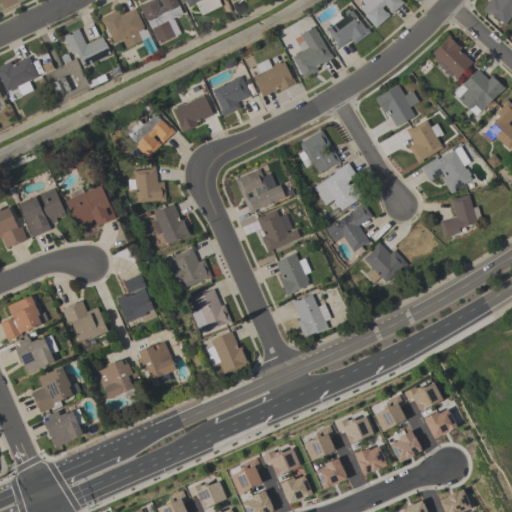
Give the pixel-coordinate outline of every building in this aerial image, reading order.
[(19,0),(3,8),(0,2),(0,0),(19,0)] [(158,44),(146,20),(145,21),(138,6),(149,0),(156,0),(157,1),(156,2),(159,7),(162,6),(159,0),(175,0),(182,13),(172,18),(179,33),(158,44)] [(218,0),(220,5),(200,15),(195,3),(188,7),(185,1),(181,3),(179,0),(218,0)] [(400,0),(402,2),(390,13),(387,10),(388,9),(384,4),(380,7),(384,12),(385,11),(388,15),(374,27),(364,16),(365,15),(359,8),(364,3),(361,0),(400,0)] [(511,15),(503,25),(502,24),(502,23),(489,13),(487,14),(481,10),(488,0),(511,0),(511,15)] [(103,23),(102,23),(99,18),(116,9),(119,15),(134,8),(143,27),(142,27),(143,30),(145,29),(156,50),(147,54),(140,40),(125,48),(121,39),(113,43),(103,23)] [(364,28),(366,27),(369,32),(353,44),(349,38),(336,48),(333,43),(334,42),(325,29),(330,25),(327,20),(337,13),(341,17),(351,10),(364,28)] [(329,54),(329,53),(332,58),(315,68),(317,71),(302,79),(299,74),(300,73),(291,57),(294,55),(294,53),(300,50),(296,44),(302,40),(299,34),(313,26),(329,54)] [(81,67),(73,51),(69,53),(61,36),(77,28),(85,44),(101,36),(109,54),(81,67)] [(446,79),(433,66),(437,61),(429,53),(448,34),(461,47),(458,49),(471,62),(456,77),(451,73),(446,79)] [(60,57),(66,53),(70,61),(63,64),(60,57)] [(36,76),(26,81),(29,88),(18,93),(16,88),(10,91),(9,89),(5,91),(0,80),(0,65),(9,61),(11,64),(28,56),(30,59),(30,62),(36,76)] [(289,75),(290,74),(295,84),(279,91),(278,89),(261,96),(251,76),(258,73),(254,64),(267,58),(271,67),(272,66),(271,65),(278,62),(279,63),(282,61),(289,75)] [(41,65),(49,62),(53,70),(45,73),(41,65)] [(487,79),(491,75),(504,88),(494,98),(493,97),(490,99),(493,102),(486,109),(485,108),(484,109),(483,108),(480,111),(479,111),(475,115),(464,105),(463,105),(460,102),(460,101),(456,98),(457,97),(452,93),(476,69),(487,79)] [(70,90),(57,96),(50,83),(63,76),(70,90)] [(240,76),(246,89),(248,89),(251,95),(236,102),(239,107),(222,116),(219,110),(221,109),(211,90),(240,76)] [(417,101),(408,107),(413,115),(394,127),(385,111),(382,113),(373,98),(397,84),(403,95),(411,90),(417,101)] [(212,114),(195,122),(197,125),(181,133),(177,123),(178,123),(171,110),(175,108),(175,106),(181,103),(182,104),(202,95),(212,114)] [(493,136),(487,143),(479,136),(489,126),(486,123),(503,104),(502,103),(505,99),(511,105),(511,117),(507,123),(511,127),(511,144),(508,149),(493,136)] [(161,143),(158,139),(159,139),(154,134),(151,137),(156,141),(157,141),(160,144),(146,158),(134,146),(136,144),(129,138),(134,133),(129,128),(138,119),(142,124),(145,121),(146,122),(154,114),(168,128),(169,127),(173,131),(161,143)] [(429,127),(435,123),(442,134),(436,138),(441,148),(421,159),(422,161),(417,163),(408,146),(413,143),(405,129),(410,126),(411,128),(425,119),(429,127)] [(320,130),(340,161),(335,165),(334,163),(318,173),(315,168),(313,169),(298,144),(320,130)] [(458,146),(468,162),(462,166),(464,169),(466,168),(469,174),(468,175),(470,179),(453,189),(454,190),(450,193),(440,178),(443,176),(441,173),(428,181),(419,167),(435,157),(436,159),(452,149),(458,146)] [(68,171),(66,167),(67,166),(65,161),(76,157),(73,151),(81,148),(87,163),(68,171)] [(485,160),(493,155),(499,163),(491,168),(485,160)] [(334,172),(333,171),(346,162),(355,175),(347,181),(349,184),(352,182),(362,197),(357,200),(356,199),(340,210),(337,207),(332,210),(329,206),(333,203),(332,201),(333,200),(332,199),(324,205),(312,187),(334,172)] [(134,189),(128,190),(127,180),(133,179),(132,170),(148,169),(148,167),(154,166),(156,182),(162,181),(164,200),(136,203),(134,189)] [(258,168),(261,176),(270,172),(276,186),(279,185),(284,197),(254,210),(254,211),(248,214),(233,179),(258,168)] [(96,226),(92,219),(90,220),(91,223),(83,227),(82,223),(75,226),(64,200),(70,198),(68,194),(73,190),(80,187),(83,192),(99,185),(106,201),(107,201),(114,218),(96,226)] [(17,203),(53,188),(64,214),(57,217),(56,217),(55,218),(56,221),(50,223),(47,217),(45,218),(49,229),(31,237),(17,203)] [(476,206),(479,217),(474,218),(475,223),(458,228),(459,232),(448,235),(449,236),(443,237),(439,221),(454,217),(449,198),(454,196),(454,198),(467,194),(471,208),(476,206)] [(357,226),(368,242),(365,244),(364,242),(352,251),(341,235),(333,241),(323,228),(333,221),(334,222),(357,206),(357,205),(361,202),(370,216),(357,226)] [(172,204),(179,220),(182,219),(189,234),(166,244),(164,240),(163,241),(160,233),(155,235),(150,222),(155,220),(152,212),(172,204)] [(0,209),(7,207),(15,225),(16,225),(17,228),(20,226),(26,239),(5,248),(0,237),(0,209)] [(287,233),(295,229),(298,237),(270,250),(270,251),(266,252),(260,237),(263,236),(255,217),(259,216),(275,210),(278,216),(283,214),(290,228),(286,230),(287,233)] [(388,254),(393,249),(405,263),(384,282),(379,276),(372,283),(363,274),(371,267),(362,259),(374,248),(372,246),(377,242),(388,254)] [(210,275),(184,287),(181,282),(171,286),(164,271),(175,266),(171,258),(186,251),(185,249),(190,247),(197,262),(203,259),(210,275)] [(309,272),(305,274),(307,280),(306,281),(308,285),(293,291),(294,292),(286,295),(284,290),(283,291),(279,280),(281,279),(274,262),(294,253),(297,260),(303,258),(309,272)] [(139,274),(145,288),(143,289),(151,308),(152,308),(156,316),(143,322),(142,321),(141,321),(139,316),(125,323),(115,299),(127,293),(121,282),(139,274)] [(220,305),(223,304),(230,322),(225,324),(225,323),(207,330),(205,325),(197,329),(190,312),(198,309),(193,297),(212,289),(220,305)] [(316,306),(323,303),(330,319),(324,321),(327,328),(303,338),(295,321),(298,320),(290,301),(299,297),(300,299),(311,294),(316,306)] [(29,295),(35,308),(35,307),(38,314),(43,312),(46,320),(39,323),(40,324),(20,332),(21,334),(6,340),(0,325),(0,322),(12,317),(11,314),(9,315),(5,306),(29,295)] [(106,331),(93,336),(93,337),(87,340),(86,338),(78,341),(70,323),(69,321),(66,322),(60,309),(66,307),(66,306),(74,302),(74,303),(81,300),(85,311),(96,307),(106,331)] [(237,347),(240,346),(247,363),(223,373),(218,363),(212,366),(205,350),(213,347),(210,340),(230,331),(237,347)] [(21,362),(19,363),(14,348),(15,348),(14,344),(17,343),(17,341),(28,337),(29,341),(42,336),(42,337),(50,334),(56,350),(50,353),(53,361),(43,365),(43,366),(26,373),(21,362)] [(171,359),(170,360),(174,369),(166,372),(169,379),(152,387),(144,367),(139,369),(135,359),(136,358),(134,355),(137,353),(136,351),(142,348),(143,350),(163,341),(171,359)] [(95,372),(106,367),(105,365),(109,363),(110,364),(120,359),(121,361),(123,359),(125,363),(126,363),(129,370),(133,368),(137,376),(131,379),(129,374),(126,375),(133,391),(132,392),(133,394),(124,398),(123,395),(120,396),(119,393),(107,399),(95,372)] [(60,366),(66,380),(67,380),(69,385),(67,386),(71,395),(59,400),(62,406),(59,408),(57,405),(39,413),(36,407),(35,407),(32,399),(33,399),(30,392),(41,387),(37,377),(60,366)] [(432,379),(417,389),(414,384),(403,390),(408,399),(412,397),(420,409),(442,396),(432,379)] [(374,410),(391,403),(389,398),(400,393),(404,402),(400,404),(405,418),(382,428),(374,410)] [(447,408),(438,412),(437,410),(424,417),(434,437),(456,425),(447,408)] [(44,421),(42,418),(46,416),(45,415),(56,410),(58,415),(70,410),(81,435),(54,447),(49,436),(48,436),(44,425),(43,426),(42,422),(44,421)] [(366,414),(349,421),(347,416),(335,420),(339,430),(344,428),(349,442),(373,431),(366,414)] [(304,439),(321,432),(319,427),(330,422),(334,431),(330,433),(335,447),(312,457),(304,439)] [(390,442),(399,437),(398,434),(411,428),(422,448),(399,460),(390,442)] [(379,444),(369,448),(368,445),(354,451),(364,472),(387,462),(379,444)] [(292,446),(275,453),(273,448),(262,453),(265,462),(270,460),(276,474),(299,464),(292,446)] [(230,472),(247,465),(244,460),(256,455),(260,464),(255,466),(261,480),(237,490),(230,472)] [(316,468),(326,464),(325,461),(338,455),(347,476),(324,486),(316,468)] [(304,472),(295,476),(294,474),(280,480),(289,501),(312,490),(304,472)] [(219,480),(202,487),(200,481),(189,486),(193,495),(197,494),(203,507),(227,497),(219,480)] [(247,511),(242,500),(252,496),(251,493),(264,487),(273,508),(263,511),(247,511)] [(444,511),(438,498),(462,487),(471,508),(461,511),(444,511)] [(159,511),(157,506),(174,499),(172,493),(183,488),(187,498),(183,499),(187,511),(159,511)] [(427,511),(421,498),(397,508),(398,511),(427,511)]
